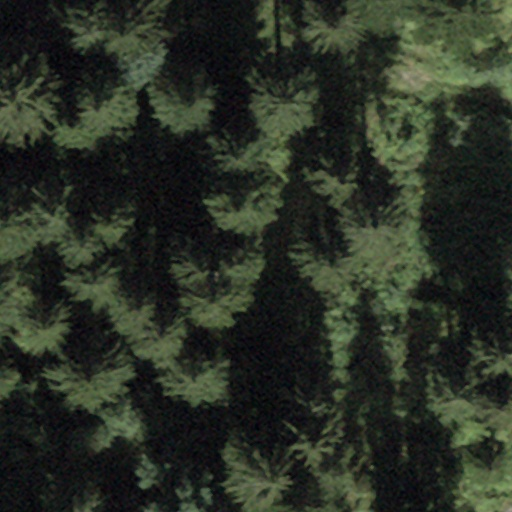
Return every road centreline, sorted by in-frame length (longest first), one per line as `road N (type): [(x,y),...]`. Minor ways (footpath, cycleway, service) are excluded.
road 1 (track): [(222,0),(322,58),(511,113)]
road 2 (track): [(0,121),(33,56),(43,0)]
